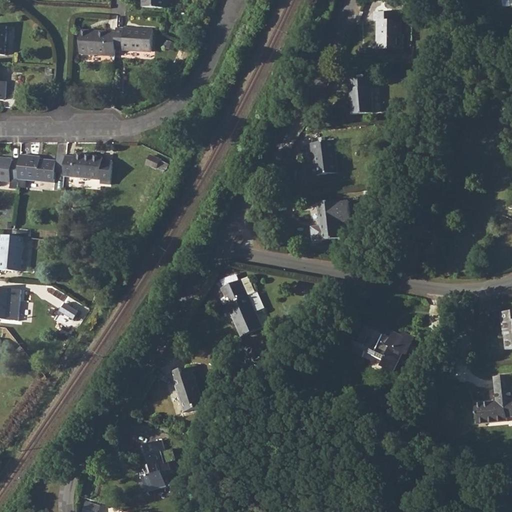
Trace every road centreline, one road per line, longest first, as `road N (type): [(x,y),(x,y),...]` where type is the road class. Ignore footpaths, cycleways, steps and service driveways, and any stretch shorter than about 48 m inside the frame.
road 1 (residential): [(67,511),(70,473),(220,252)]
road 2 (residential): [(0,132),(131,127),(182,104),(232,0)]
road 3 (residential): [(220,252),(453,290),(511,281)]
road 4 (residential): [(220,252),(349,0)]
